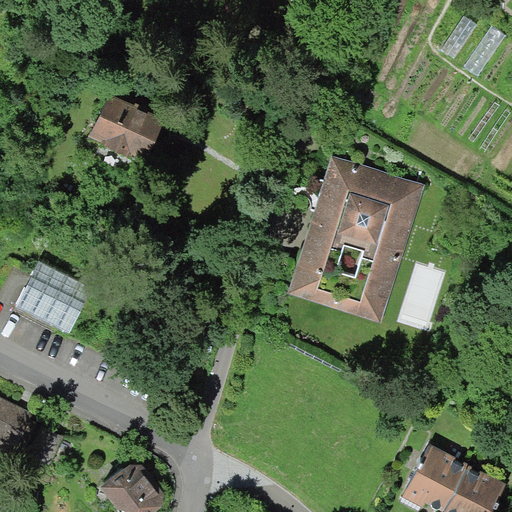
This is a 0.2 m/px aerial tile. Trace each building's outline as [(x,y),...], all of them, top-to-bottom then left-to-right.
[(169,112),(110,93),(95,136),(154,155),(169,112)] [(426,185),(333,157),(291,293),(384,322),(426,185)] [(94,287),(40,260),(17,306),(70,333),(94,287)] [(36,413),(0,396),(0,456),(14,462),(36,413)] [(65,439),(41,428),(30,451),(54,462),(65,439)] [(493,511),(507,485),(431,447),(403,502),(422,511),(441,511),(443,508),(451,511),(493,511)] [(142,459),(105,485),(123,511),(159,511),(173,503),(142,459)]
